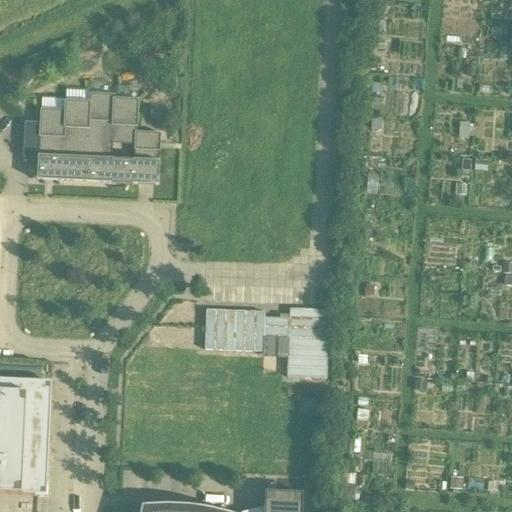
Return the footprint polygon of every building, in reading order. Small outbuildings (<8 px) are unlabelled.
[(23,144),(22,180),(158,187),(161,135),(136,134),(137,128),(139,101),(115,100),(115,96),(90,95),(89,103),(65,102),(65,112),(40,111),(39,145),(23,144)] [(206,312),(205,352),(263,354),(263,360),(287,361),(287,379),(327,381),(329,312),(290,311),(289,321),(265,320),(265,314),(206,312)] [(142,429),(142,450),(220,454),(220,455),(232,456),(232,454),(259,455),(259,454),(257,454),(258,440),(274,451),(275,452),(279,446),(283,441),(287,436),(293,440),(292,441),(293,442),(299,434),(304,427),(308,419),(307,418),(306,419),(300,415),(304,409),(307,404),(310,398),(271,373),(178,369),(178,370),(189,371),(188,390),(158,389),(159,387),(160,385),(161,383),(161,381),(149,377),(148,378),(149,379),(145,386),(144,385),(144,386),(145,387),(143,408),(142,429)] [(0,382),(0,495),(47,498),(52,384),(0,382)] [(304,401),(304,415),(316,416),(316,402),(304,401)] [(300,511),(301,496),(265,494),(265,511),(262,511),(214,511),(209,511),(188,508),(167,507),(142,509),(141,511),(300,511)]
